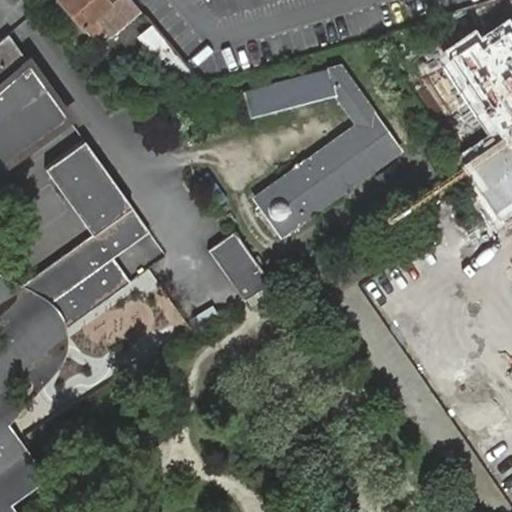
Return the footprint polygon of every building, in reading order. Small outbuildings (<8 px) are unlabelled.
[(68,0),(64,4),(85,29),(91,36),(103,26),(97,19),(111,6),(114,4),(111,1),(112,0),(68,0)] [(125,21),(139,9),(131,0),(112,0),(111,1),(114,4),(111,6),(125,21)] [(470,35),(441,53),(488,130),(452,152),(461,167),(494,221),(511,210),(511,41),(504,28),(476,45),(470,35)] [(0,511),(16,511),(10,503),(40,481),(13,443),(4,429),(0,423),(0,168),(69,121),(7,34),(0,40),(0,511)] [(254,197),(280,234),(399,149),(340,65),(242,90),(249,117),(335,94),(358,123),(254,197)] [(84,142),(44,169),(91,235),(21,285),(0,299),(0,321),(25,357),(66,328),(131,282),(114,257),(148,233),(84,142)] [(234,231),(207,250),(239,294),(244,300),(271,283),(234,231)] [(0,274),(0,423),(4,429),(59,368),(60,366),(65,356),(68,343),(67,332),(66,328),(25,357),(0,321),(0,299),(21,285),(0,274)] [(193,318),(199,327),(217,317),(210,307),(193,318)]
